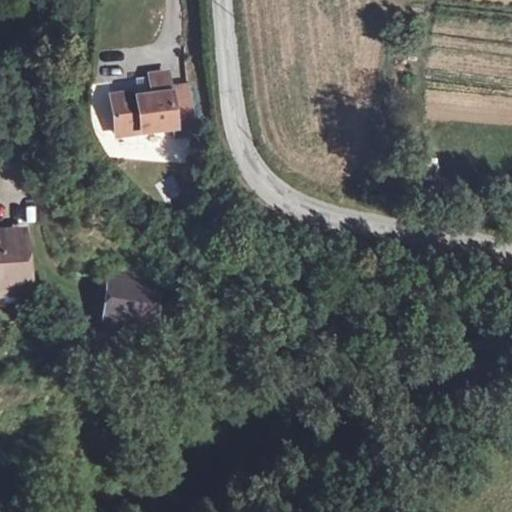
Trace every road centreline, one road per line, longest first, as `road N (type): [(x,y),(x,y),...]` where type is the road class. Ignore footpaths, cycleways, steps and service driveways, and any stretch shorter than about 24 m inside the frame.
road 1 (track): [(0,126),(66,156),(182,239),(242,252),(450,243)]
road 2 (tertiary): [(220,0),(239,145),(273,193),(396,234),(511,256)]
